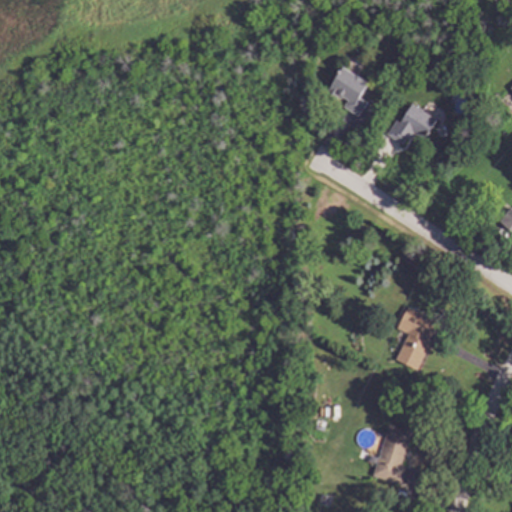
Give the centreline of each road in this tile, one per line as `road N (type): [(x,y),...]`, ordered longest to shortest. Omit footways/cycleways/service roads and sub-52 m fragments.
road 1 (residential): [(319,163),(511,285)]
road 2 (residential): [(511,359),(490,396),(454,511)]
